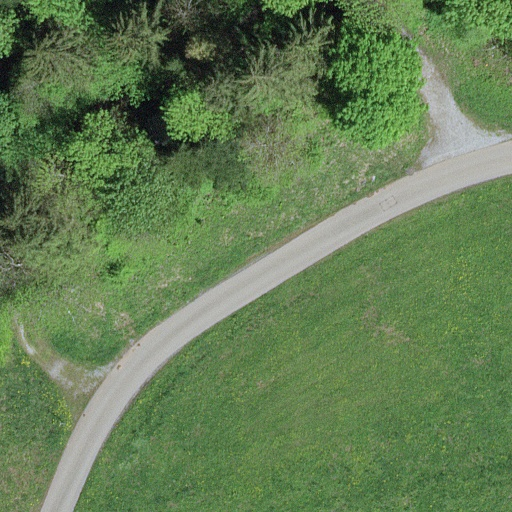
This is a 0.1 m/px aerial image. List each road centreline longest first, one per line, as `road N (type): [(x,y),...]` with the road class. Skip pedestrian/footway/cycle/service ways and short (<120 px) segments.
road 1 (unclassified): [(511,159),(461,166),(365,210),(163,344),(116,389),(51,511)]
road 2 (track): [(116,389),(37,359),(17,311),(9,190)]
